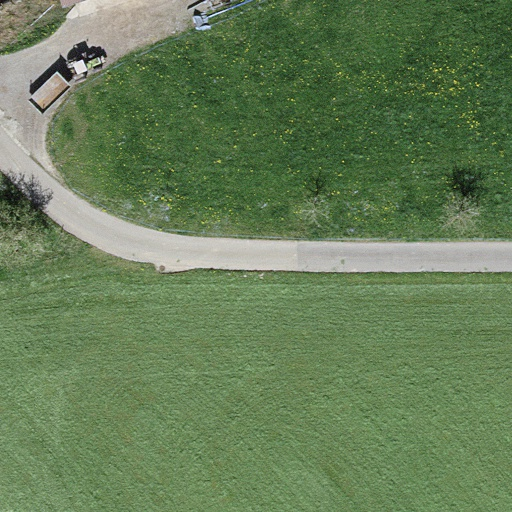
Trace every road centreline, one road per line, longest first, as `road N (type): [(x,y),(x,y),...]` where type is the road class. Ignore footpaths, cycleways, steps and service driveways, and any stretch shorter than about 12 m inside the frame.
road 1 (track): [(511,255),(159,248),(87,222),(0,146)]
road 2 (track): [(0,98),(182,0)]
